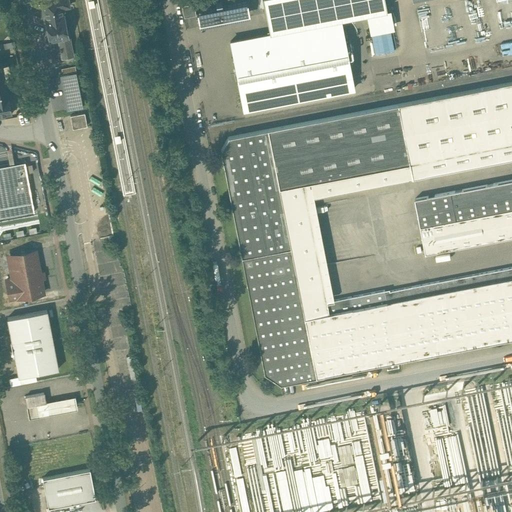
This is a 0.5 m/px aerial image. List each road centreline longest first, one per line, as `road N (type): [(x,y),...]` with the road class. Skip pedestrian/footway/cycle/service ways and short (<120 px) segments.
road 1 (residential): [(170,0),(242,390),(271,411),(511,361)]
road 2 (residential): [(123,511),(49,133)]
road 3 (residential): [(49,133),(23,0)]
